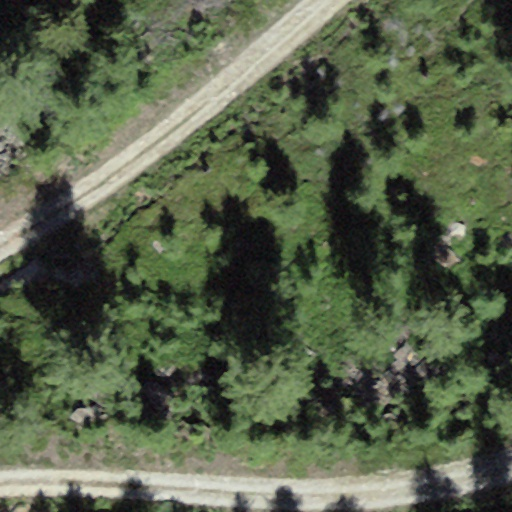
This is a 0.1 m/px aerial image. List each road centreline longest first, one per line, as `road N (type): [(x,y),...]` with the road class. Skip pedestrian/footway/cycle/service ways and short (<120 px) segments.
road 1 (track): [(511,459),(291,497),(111,482),(0,485)]
road 2 (track): [(0,247),(143,153),(321,0)]
